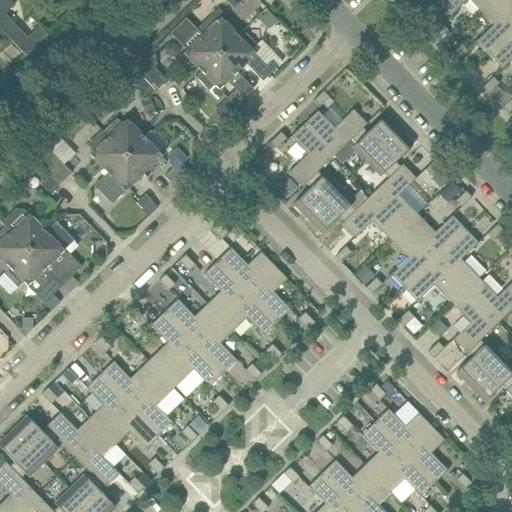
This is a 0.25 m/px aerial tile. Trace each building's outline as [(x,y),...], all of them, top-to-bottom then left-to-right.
[(406,0),(417,11),(428,0),(406,0)] [(468,0),(480,12),(491,0),(437,0),(436,1),(450,16),(466,0),(468,0)] [(491,0),(480,12),(493,25),(475,42),(488,55),(511,32),(511,18),(494,0),(491,0)] [(511,0),(494,0),(511,18),(511,0)] [(224,22),(228,18),(218,8),(196,30),(219,54),(237,36),(224,22)] [(276,20),(267,11),(258,20),(267,29),(276,20)] [(186,50),(183,53),(201,72),(219,54),(196,30),(187,21),(172,36),(186,50)] [(431,34),(437,40),(447,30),(441,24),(431,34)] [(511,32),(488,55),(502,69),(511,58),(511,32)] [(266,65),(237,36),(219,54),(237,72),(246,63),(262,80),(277,65),(272,60),(266,65)] [(450,54),(457,60),(467,51),(461,44),(450,54)] [(151,52),(136,67),(152,83),(158,89),(166,80),(161,75),(156,69),(156,56),(151,52)] [(195,77),(208,91),(214,85),(218,90),(237,72),(219,54),(201,72),(195,77)] [(136,67),(127,76),(143,92),(147,97),(148,98),(149,97),(158,89),(152,83),(136,67)] [(482,87),(488,93),(499,83),(492,77),(482,87)] [(329,96),(324,90),(323,90),(312,100),(318,106),(329,96)] [(245,99),(238,92),(234,95),(232,92),(225,98),(235,108),(245,99)] [(511,97),(502,107),(508,114),(511,109),(511,97)] [(150,98),(142,101),(146,112),(154,109),(150,98)] [(353,110),(334,128),(317,111),(303,124),(333,155),(349,138),(362,128),(366,124),(353,110)] [(362,128),(349,138),(354,144),(350,147),(365,162),(381,177),(384,174),(389,178),(395,172),(400,167),(395,162),(412,145),(398,130),(384,116),(367,132),(362,128)] [(144,138),(126,119),(107,137),(125,156),(144,138)] [(307,154),(294,167),(287,173),(301,187),(305,183),(315,173),(333,155),(303,124),(290,137),(307,154)] [(89,155),(107,173),(125,156),(107,137),(102,132),(88,145),(94,150),(89,155)] [(280,132),(270,142),(276,148),(286,138),(280,132)] [(162,156),(144,138),(125,156),(143,174),(162,156)] [(37,162),(53,179),(59,185),(71,173),(49,150),(37,162)] [(143,174),(125,156),(107,173),(95,185),(112,203),(125,192),(143,174)] [(435,160),(424,170),(431,176),(441,166),(435,160)] [(400,167),(395,172),(389,178),(371,195),(402,227),(416,213),(398,195),(416,178),(402,164),(400,167)] [(164,176),(169,182),(178,173),(173,167),(164,176)] [(310,187),(306,191),(293,204),(307,219),(321,234),(338,217),(343,222),(355,210),(351,205),(355,201),(340,187),(326,173),(320,178),(315,173),(305,183),(310,187)] [(59,185),(53,179),(44,187),(50,193),(59,185)] [(297,188),(289,180),(279,190),(287,198),(297,188)] [(465,191),(455,201),(461,207),(471,197),(465,191)] [(136,203),(141,209),(151,200),(145,194),(136,203)] [(402,227),(371,195),(355,210),(343,222),(340,224),(354,238),(371,221),(389,240),(402,227)] [(14,210),(1,223),(4,227),(27,250),(45,232),(28,214),(23,209),(14,210)] [(452,216),(434,232),(416,213),(402,227),(433,259),(465,229),(452,216)] [(45,232),(27,250),(40,263),(45,269),(53,262),(59,255),(64,251),(74,241),(56,221),(45,232)] [(211,229),(221,239),(228,233),(218,223),(211,229)] [(497,224),(487,234),(493,240),(503,230),(497,224)] [(4,227),(0,230),(0,258),(9,267),(9,268),(14,263),(27,250),(4,227)] [(389,240),(408,258),(390,275),(403,288),(433,259),(402,227),(389,240)] [(478,243),(465,229),(433,259),(464,292),(478,278),(461,259),(478,243)] [(335,256),(341,263),(351,253),(345,246),(335,256)] [(230,248),(217,260),(246,291),(273,265),(260,252),(247,265),(230,248)] [(9,267),(2,273),(16,288),(23,282),(27,286),(36,277),(45,269),(40,263),(27,250),(14,263),(9,268),(9,267)] [(178,261),(189,271),(195,265),(185,255),(178,261)] [(464,292),(433,259),(403,288),(416,302),(434,285),(451,304),(464,292)] [(217,260),(203,274),(220,291),(208,303),(221,316),(246,291),(217,260)] [(273,265),(246,291),(271,317),(276,322),(290,309),(273,292),(287,279),(273,265)] [(364,266),(354,276),(364,286),(374,275),(364,266)] [(158,280),(168,291),(175,284),(165,274),(158,280)] [(365,288),(371,294),(381,284),(375,278),(365,288)] [(511,281),(497,297),(478,278),(464,292),(495,324),(511,308),(511,281)] [(44,303),(53,294),(48,289),(44,292),(40,289),(35,294),(44,303)] [(276,322),(271,317),(246,291),(221,316),(234,330),(246,318),(263,336),(276,322)] [(470,323),(457,335),(452,339),(466,354),(468,351),(480,339),(495,324),(464,292),(451,304),(470,323)] [(194,316),(177,299),(163,312),(193,343),(221,316),(208,303),(194,316)] [(125,312),(135,322),(142,316),(132,306),(125,312)] [(397,320),(403,327),(413,317),(407,311),(397,320)] [(163,312),(150,325),(167,343),(148,361),(161,374),(193,343),(163,312)] [(308,329),(314,323),(304,312),(298,318),(308,329)] [(220,344),(234,330),(221,316),(193,343),(223,374),(236,361),(220,344)] [(94,342),(104,353),(110,346),(100,336),(94,342)] [(468,351),(473,356),(456,372),(470,387),(484,402),(501,385),(506,390),(511,383),(511,363),(503,355),(488,339),(484,343),(480,339),(468,351)] [(427,352),(433,358),(444,348),(437,342),(427,352)] [(193,370),(209,387),(223,374),(193,343),(161,374),(174,388),(193,370)] [(275,361),(281,354),(271,344),(265,350),(275,361)] [(113,361),(99,374),(129,405),(161,374),(148,361),(129,379),(113,361)] [(255,380),(261,374),(251,364),(245,370),(255,380)] [(61,374),(71,385),(77,378),(68,368),(61,374)] [(99,374),(86,387),(102,405),(89,417),(102,431),(129,405),(99,374)] [(172,423),(156,406),(174,388),(161,374),(129,405),(158,436),(172,423)] [(369,390),(379,400),(385,394),(375,384),(369,390)] [(41,394),(51,404),(57,398),(47,388),(41,394)] [(222,412),(228,406),(218,395),(212,402),(222,412)] [(129,432),(145,449),(158,436),(129,405),(102,431),(115,444),(129,432)] [(388,409),(374,422),(404,453),(431,426),(418,413),(404,426),(388,409)] [(60,413),(45,426),(48,429),(59,439),(76,456),(102,431),(89,417),(76,430),(60,413)] [(336,422),(346,432),(352,426),(342,415),(336,422)] [(0,441),(0,447),(2,450),(14,462),(9,466),(20,477),(24,472),(29,476),(43,463),(57,448),(53,444),(59,439),(48,429),(43,433),(26,416),(12,430),(0,441)] [(374,422),(361,435),(377,452),(364,466),(377,479),(404,453),(374,422)] [(190,442),(197,436),(187,426),(181,432),(190,442)] [(444,440),(431,426),(404,453),(434,483),(447,470),(431,453),(444,440)] [(102,457),(115,444),(102,431),(76,456),(92,473),(103,486),(105,488),(119,474),(102,457)] [(316,441),(326,452),(332,445),(322,435),(316,441)] [(420,497),(434,483),(404,453),(377,479),(390,493),(404,479),(420,497)] [(158,474),(164,468),(154,458),(148,464),(158,474)] [(351,478),(342,468),(335,460),(321,473),(351,504),(377,479),(364,466),(351,478)] [(0,466),(0,485),(9,495),(0,503),(0,511),(18,511),(37,494),(20,477),(9,466),(5,462),(0,466)] [(283,473),(293,483),(299,477),(289,467),(283,473)] [(53,503),(57,507),(52,511),(53,511),(109,511),(114,507),(98,490),(103,486),(92,473),(87,479),(83,475),(68,489),(53,503)] [(321,473),(308,486),(324,504),(315,511),(342,511),(351,504),(321,473)] [(465,490),(472,484),(462,474),(456,480),(465,490)] [(137,494),(144,488),(134,477),(127,483),(137,494)] [(377,479),(351,504),(358,511),(384,511),(377,505),(390,493),(377,479)] [(53,511),(52,511),(37,494),(18,511),(53,511)] [(252,504),(259,511),(263,511),(268,508),(258,497),(252,504)]
